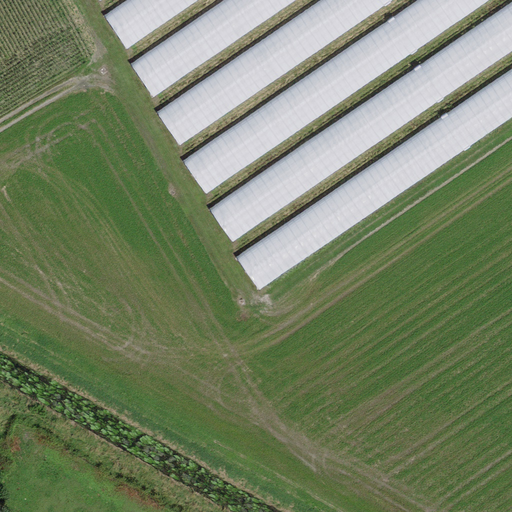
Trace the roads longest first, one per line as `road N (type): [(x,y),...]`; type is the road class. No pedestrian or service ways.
road 1 (track): [(0,324),(325,511)]
road 2 (track): [(0,409),(34,419),(195,511)]
